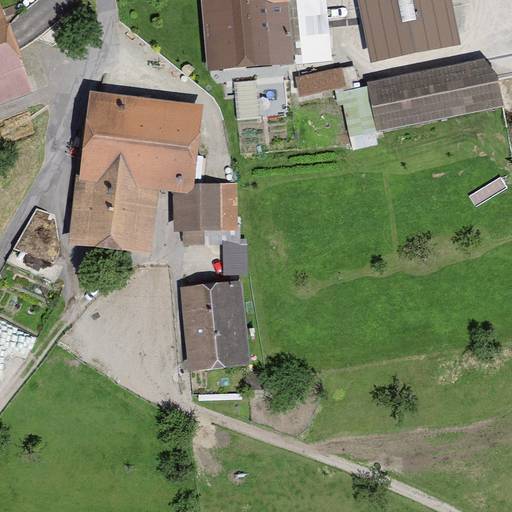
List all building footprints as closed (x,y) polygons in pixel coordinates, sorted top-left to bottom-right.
[(0,0),(0,107),(43,91),(8,0),(0,0)] [(299,0),(206,0),(211,75),(303,70),(299,0)] [(458,0),(364,0),(378,67),(468,49),(458,0)] [(511,106),(502,58),(376,83),(386,133),(511,108),(511,106)] [(350,68),(303,75),(307,100),(354,93),(350,68)] [(213,108),(100,94),(80,249),(157,258),(165,194),(201,198),(213,108)] [(246,185),(209,186),(210,235),(248,234),(246,185)] [(254,243),(229,245),(232,280),(256,278),(254,243)] [(250,282),(186,288),(195,377),(258,371),(250,282)]
